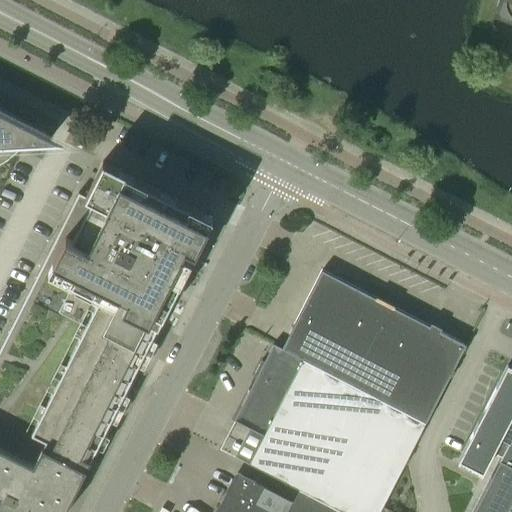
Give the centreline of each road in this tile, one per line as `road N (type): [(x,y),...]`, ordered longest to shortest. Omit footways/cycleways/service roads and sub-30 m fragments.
road 1 (unclassified): [(101,511),(284,168)]
road 2 (secondary): [(284,168),(0,13)]
road 3 (secondary): [(511,280),(284,168)]
